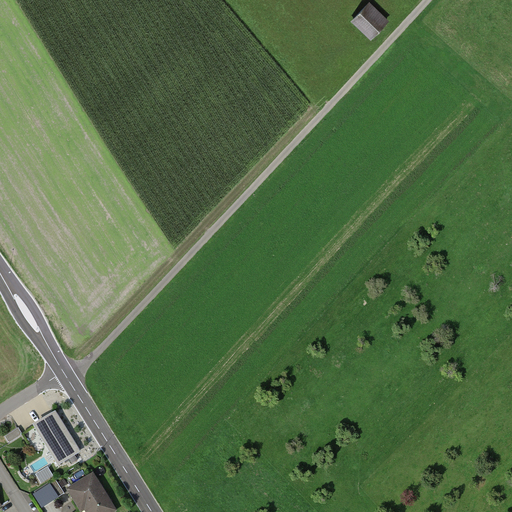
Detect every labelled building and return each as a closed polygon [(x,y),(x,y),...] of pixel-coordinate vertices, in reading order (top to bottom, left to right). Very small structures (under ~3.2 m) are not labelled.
[(385,21),(366,3),(351,20),(370,38),(385,21)] [(55,414),(22,435),(32,450),(44,442),(59,465),(70,459),(73,464),(78,461),(74,455),(79,452),(55,414)] [(18,428),(5,436),(9,443),(22,435),(18,428)] [(53,477),(48,469),(37,476),(42,484),(53,477)] [(116,511),(94,476),(68,492),(80,511),(116,511)] [(46,488),(54,501),(65,494),(56,481),(46,488)]
